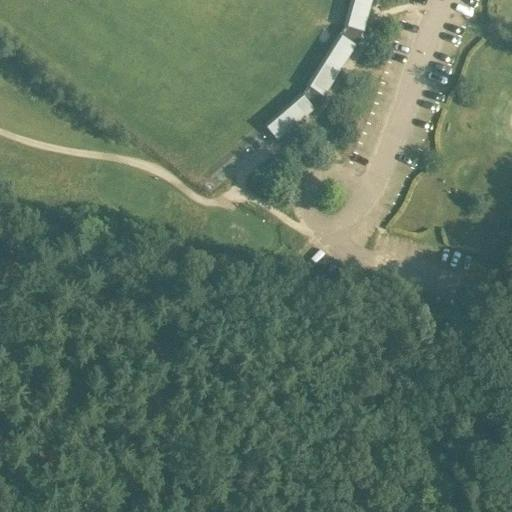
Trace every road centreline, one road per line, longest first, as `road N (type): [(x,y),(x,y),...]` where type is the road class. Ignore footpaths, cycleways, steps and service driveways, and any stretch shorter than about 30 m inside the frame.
road 1 (track): [(331,227),(300,228),(247,196),(206,201),(138,163),(0,131)]
road 2 (track): [(226,198),(239,174),(313,118),(369,28),(375,0)]
road 3 (track): [(371,18),(412,8),(490,35)]
